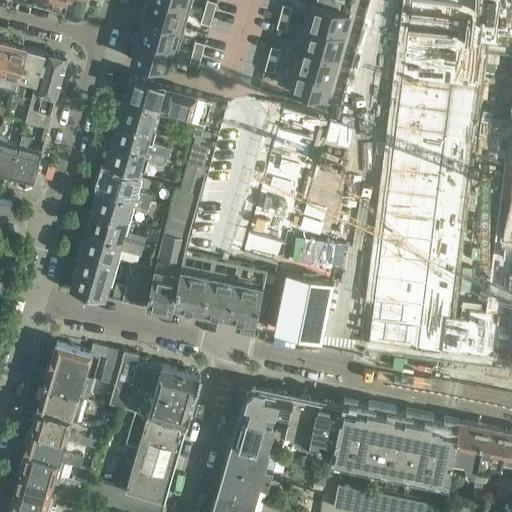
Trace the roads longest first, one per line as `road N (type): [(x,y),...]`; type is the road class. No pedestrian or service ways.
road 1 (residential): [(511,402),(229,344)]
road 2 (residential): [(229,344),(30,295)]
road 3 (residential): [(46,223),(96,35)]
road 4 (residential): [(188,511),(231,367),(229,344)]
road 5 (unclassified): [(341,135),(376,0)]
